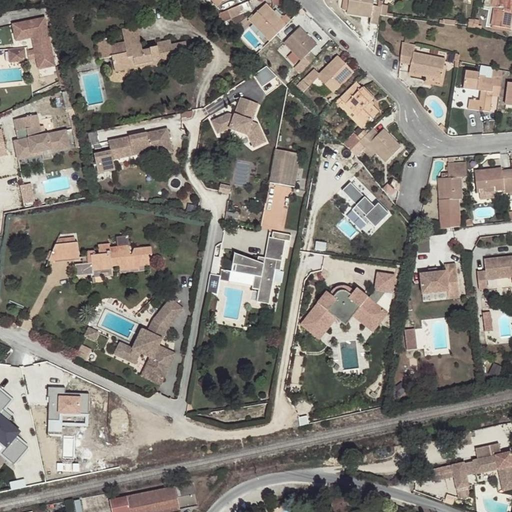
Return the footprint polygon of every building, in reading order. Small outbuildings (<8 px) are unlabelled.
[(380,25),(383,7),(373,5),(374,0),(350,0),(349,11),(349,13),(372,16),(371,23),(380,25)] [(511,29),(511,24),(511,5),(511,0),(491,0),(491,7),(496,7),(492,26),(511,29)] [(248,1),(227,10),(230,18),(251,9),(248,1)] [(249,19),(271,40),(287,24),(281,19),(280,20),(271,11),(273,9),(266,3),(249,19)] [(46,19),(16,25),(19,39),(35,36),(38,48),(29,50),(31,61),(40,59),(42,70),(55,68),(46,19)] [(187,47),(186,42),(171,45),(170,40),(157,43),(158,46),(150,48),(150,49),(142,50),(137,27),(122,30),(124,44),(110,47),(109,39),(96,41),(100,60),(112,58),(115,70),(131,67),(131,70),(154,65),(153,60),(159,58),(160,62),(189,55),(187,47)] [(295,67),(301,73),(315,59),(309,53),(317,45),(300,27),(284,42),(301,60),(295,67)] [(414,53),(416,46),(410,45),(404,44),(403,44),(400,64),(411,66),(409,74),(427,77),(442,80),(446,59),(414,53)] [(10,48),(11,61),(28,60),(28,47),(10,48)] [(298,86),(304,92),(319,77),(332,91),(353,71),(338,57),(320,75),(314,69),(298,86)] [(256,75),(265,87),(279,78),(270,65),(256,75)] [(493,95),(500,96),(504,71),(494,70),(492,78),(479,76),(480,72),(466,70),(464,88),(482,91),(482,94),(481,101),(470,99),(469,108),(490,112),(493,95)] [(357,82),(340,98),(346,104),(367,125),(379,113),(369,103),(373,99),(357,82)] [(253,122),(259,104),(242,98),(236,116),(230,114),(213,121),(219,133),(230,128),(249,135),(255,147),(267,142),(259,124),(253,122)] [(367,125),(346,104),(342,108),(363,128),(367,125)] [(60,147),(69,146),(66,130),(41,136),(37,115),(14,119),(16,131),(26,129),(28,138),(14,141),(18,160),(28,158),(27,152),(31,151),(32,153),(50,149),(51,153),(60,151),(60,147)] [(173,152),(168,129),(147,133),(148,135),(144,136),(144,134),(109,142),(111,151),(95,155),(99,174),(116,170),(114,160),(153,151),(154,156),(173,152)] [(361,141),(355,147),(361,153),(367,147),(369,145),(377,153),(387,163),(402,148),(385,130),(379,136),(373,129),(368,135),(361,141)] [(361,141),(368,135),(364,131),(357,137),(361,141)] [(375,156),(377,153),(369,145),(367,147),(375,156)] [(275,158),(270,182),(295,187),(301,154),(276,149),(274,158),(275,158)] [(245,182),(250,165),(240,162),(235,179),(245,182)] [(440,201),(443,229),(461,228),(459,199),(462,199),(460,177),(467,177),(466,164),(447,165),(448,173),(449,179),(444,179),(445,200),(440,201)] [(511,171),(503,172),(503,168),(475,171),(477,192),(480,192),(480,198),(497,196),(496,190),(506,189),(506,193),(511,192),(511,171)] [(448,173),(442,174),(442,180),(439,180),(440,201),(445,200),(444,179),(449,179),(448,173)] [(23,185),(26,204),(36,202),(33,183),(23,185)] [(351,184),(344,191),(358,205),(355,208),(377,229),(391,213),(380,202),(375,206),(351,184)] [(265,227),(287,229),(289,197),(281,196),(281,194),(267,193),(265,227)] [(256,266),(256,265),(235,252),(231,271),(254,275),(252,287),(259,289),(257,301),(269,304),(275,269),(280,271),(286,239),(268,236),(264,262),(263,267),(256,266)] [(63,244),(64,260),(79,258),(77,243),(63,244)] [(87,252),(87,256),(91,256),(92,263),(88,263),(75,265),(77,276),(90,274),(93,274),(93,271),(112,269),(112,267),(119,266),(121,272),(140,269),(139,266),(150,265),(149,255),(152,254),(151,247),(134,249),(132,254),(130,254),(129,245),(118,246),(118,251),(110,252),(109,243),(98,245),(99,256),(97,256),(94,251),(87,252)] [(48,262),(64,260),(63,244),(56,245),(48,262)] [(488,287),(487,280),(511,277),(511,255),(485,259),(486,272),(478,272),(480,288),(488,287)] [(439,274),(430,274),(422,275),(424,295),(450,292),(449,284),(460,283),(457,265),(446,266),(447,272),(439,274)] [(113,276),(112,269),(93,271),(93,274),(90,274),(91,279),(92,278),(93,283),(95,283),(95,278),(113,276)] [(217,292),(221,276),(214,274),(210,290),(217,292)] [(328,292),(301,324),(319,339),(337,316),(346,324),(353,315),(372,330),(386,314),(375,304),(385,291),(391,292),(393,278),(378,276),(376,291),(368,299),(356,289),(340,287),(328,292)] [(449,284),(450,292),(450,300),(461,298),(460,283),(449,284)] [(165,306),(178,316),(183,310),(171,299),(165,306)] [(156,318),(169,328),(178,316),(165,306),(156,318)] [(483,312),(486,332),(494,331),(491,312),(483,312)] [(134,350),(121,344),(116,355),(137,365),(142,354),(151,358),(159,362),(153,373),(165,378),(175,355),(159,347),(155,345),(159,339),(162,340),(167,330),(169,328),(156,318),(154,321),(148,333),(143,330),(134,350)] [(409,350),(419,349),(418,328),(407,329),(409,350)] [(89,329),(85,337),(93,340),(96,332),(89,329)] [(161,386),(165,378),(153,373),(159,362),(151,358),(143,377),(161,386)] [(64,388),(48,388),(47,430),(62,431),(62,424),(89,425),(89,394),(64,393),(64,388)] [(12,399),(0,389),(0,440),(8,447),(3,453),(14,462),(27,447),(15,438),(20,433),(7,423),(12,417),(3,410),(12,399)] [(511,456),(511,451),(473,462),(476,474),(476,475),(498,469),(504,491),(511,488),(511,456)] [(473,462),(464,465),(467,476),(476,474),(473,462)] [(458,492),(470,489),(467,476),(464,465),(463,464),(435,472),(437,482),(454,477),(458,492)] [(176,511),(181,511),(180,507),(198,504),(194,483),(111,499),(113,511),(176,511)]
